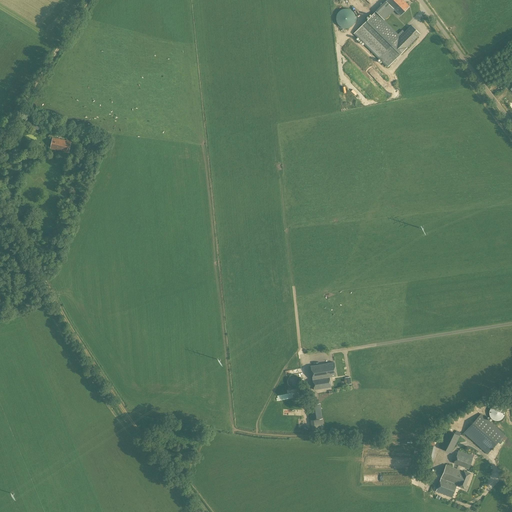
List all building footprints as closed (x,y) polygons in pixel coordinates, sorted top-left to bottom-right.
[(387,0),(376,11),(384,20),(394,10),(400,15),(409,7),(403,0),(387,0)] [(348,9),(345,8),(342,9),(340,10),(338,12),(337,14),(336,17),(336,20),(337,22),(338,25),(340,27),(343,28),(346,28),(349,27),(351,26),(353,24),(354,22),(355,19),(355,17),(354,14),(353,12),(351,10),(348,9)] [(400,37),(375,12),(354,33),(387,66),(420,34),(411,26),(400,37)] [(68,153),(71,142),(53,138),(50,149),(68,153)] [(310,366),(313,380),(314,390),(331,387),(329,377),(336,376),(334,362),(310,366)] [(289,386),(290,387),(293,388),(295,388),(297,387),(299,386),(300,384),(300,382),(300,379),(299,377),(297,376),(295,375),(293,375),(291,376),(289,377),(288,379),(287,381),(288,384),(289,386)] [(312,431),(323,429),(322,419),(320,404),(308,406),(309,413),(310,413),(310,416),(310,420),(311,420),(312,431)] [(499,420),(501,419),(503,418),(504,415),(504,413),(504,411),(503,408),(501,407),(499,406),(497,405),(494,406),(492,407),(490,409),(489,411),(489,413),(489,416),(490,418),(492,419),(494,421),(497,421),(499,420)] [(487,454),(505,435),(481,413),(464,433),(487,454)] [(451,453),(460,436),(448,430),(439,447),(451,453)] [(469,469),(473,456),(458,450),(453,463),(469,469)] [(452,497),(456,485),(464,489),(470,473),(464,471),(464,472),(446,465),(436,491),(452,497)]
